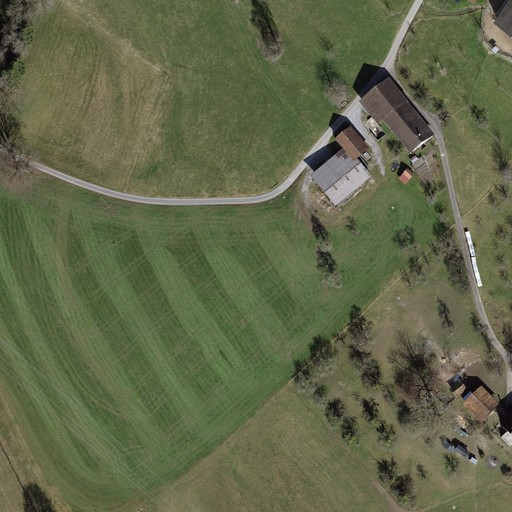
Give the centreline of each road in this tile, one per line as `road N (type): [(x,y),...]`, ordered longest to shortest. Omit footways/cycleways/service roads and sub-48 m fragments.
road 1 (track): [(0,151),(143,200),(266,196),(288,182),(370,86),(419,0)]
road 2 (track): [(384,68),(436,131),(485,324),(511,358)]
